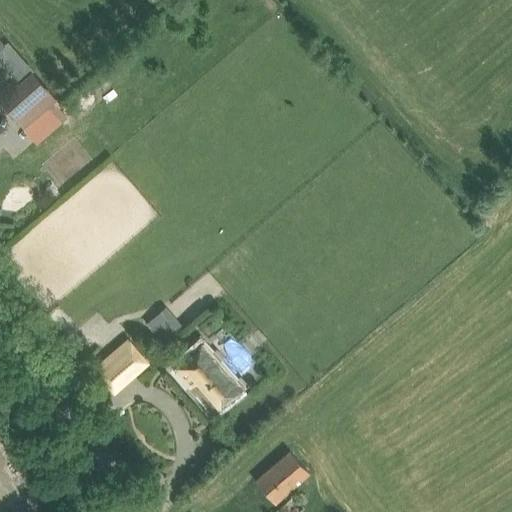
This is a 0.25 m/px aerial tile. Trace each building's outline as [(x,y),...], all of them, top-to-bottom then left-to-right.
[(0,100),(0,101),(23,127),(57,99),(33,72),(0,100)] [(166,306),(146,322),(164,344),(184,328),(166,306)] [(93,368),(113,393),(149,362),(129,337),(93,368)] [(173,366),(213,412),(242,387),(204,339),(173,366)] [(310,473),(304,465),(290,450),(256,480),(275,503),(310,473)] [(298,511),(304,507),(294,496),(275,511),(298,511)]
